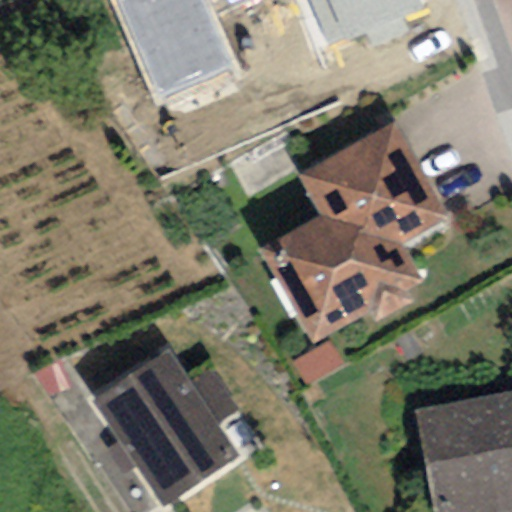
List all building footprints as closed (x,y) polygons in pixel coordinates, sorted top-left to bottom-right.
[(111,0),(157,102),(233,70),(201,0),(111,0)] [(366,32),(372,47),(405,34),(398,18),(423,8),(419,0),(307,0),(327,49),(366,32)] [(257,250),(310,346),(371,312),(375,319),(405,302),(399,291),(416,282),(396,244),(444,217),(393,124),(296,178),(317,216),(257,250)] [(329,343),(292,364),(305,388),(342,367),(329,343)] [(164,507),(237,455),(217,427),(242,411),(210,361),(185,376),(168,350),(92,403),(164,507)] [(511,511),(511,394),(415,412),(432,511),(511,511)]
